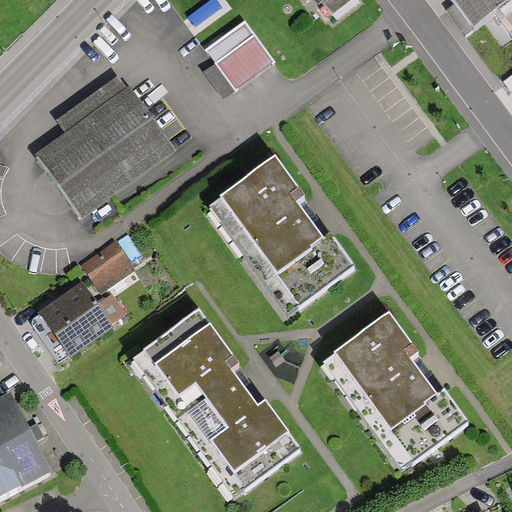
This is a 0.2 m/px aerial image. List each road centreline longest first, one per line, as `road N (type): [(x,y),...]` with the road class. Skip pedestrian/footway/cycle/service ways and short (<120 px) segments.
road 1 (residential): [(109,485),(0,322)]
road 2 (residential): [(511,142),(408,0)]
road 3 (tertiary): [(91,0),(0,92)]
